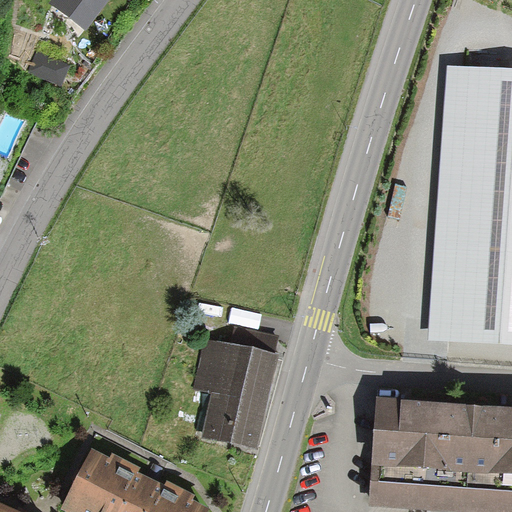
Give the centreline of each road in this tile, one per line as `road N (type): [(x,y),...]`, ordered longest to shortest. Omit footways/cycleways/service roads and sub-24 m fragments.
road 1 (tertiary): [(416,0),(266,511)]
road 2 (residential): [(0,289),(93,123),(185,0)]
